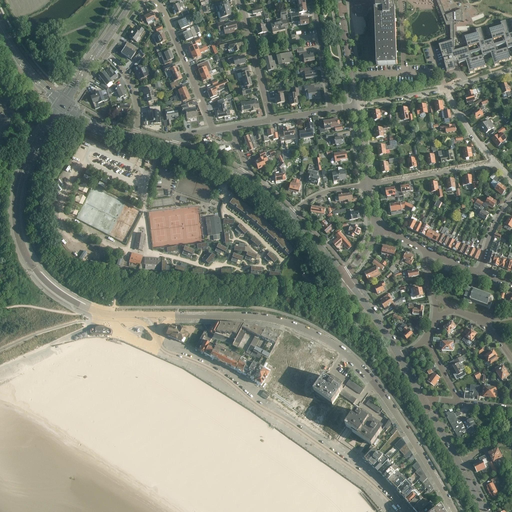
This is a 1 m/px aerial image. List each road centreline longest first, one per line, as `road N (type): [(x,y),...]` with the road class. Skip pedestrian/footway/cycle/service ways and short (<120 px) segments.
road 1 (residential): [(453,511),(379,391),(336,348),(251,317),(154,314)]
road 2 (residential): [(154,314),(162,349),(220,375),(354,469),(398,511)]
road 3 (residential): [(96,314),(48,283),(17,239),(19,182),(44,130)]
road 4 (residential): [(212,129),(163,11),(150,0)]
road 5 (residential): [(368,184),(492,161)]
